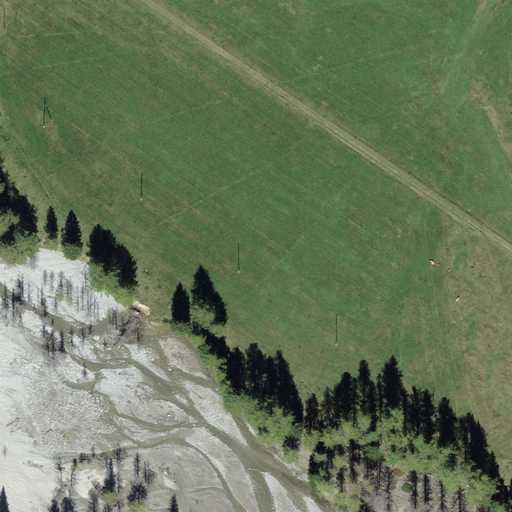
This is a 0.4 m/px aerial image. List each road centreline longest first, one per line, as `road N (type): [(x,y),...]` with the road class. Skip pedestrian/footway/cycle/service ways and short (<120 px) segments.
road 1 (track): [(0,272),(249,435),(443,511)]
road 2 (track): [(144,0),(511,248)]
